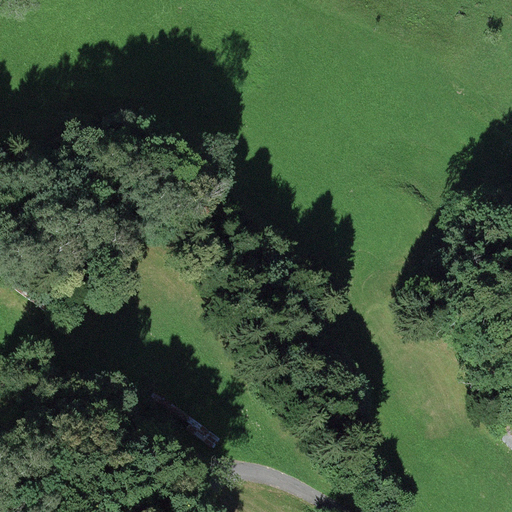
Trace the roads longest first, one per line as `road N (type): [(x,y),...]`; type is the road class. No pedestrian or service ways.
road 1 (track): [(209,482),(125,404),(0,355)]
road 2 (track): [(196,511),(209,482),(235,471),(278,480),(340,511)]
